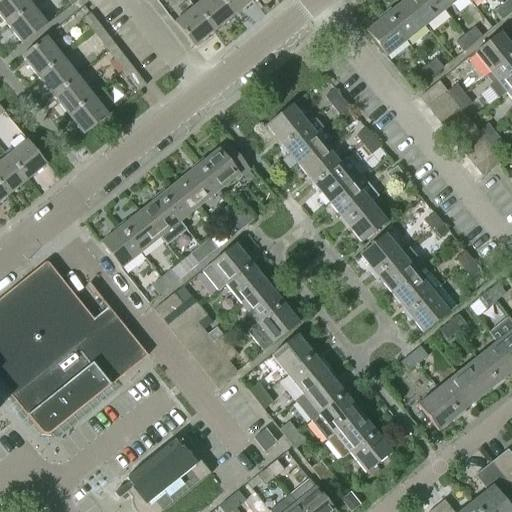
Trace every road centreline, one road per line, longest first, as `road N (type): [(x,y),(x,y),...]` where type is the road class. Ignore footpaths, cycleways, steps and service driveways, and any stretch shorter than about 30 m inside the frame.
road 1 (unclassified): [(0,263),(317,0)]
road 2 (residential): [(386,511),(511,410)]
